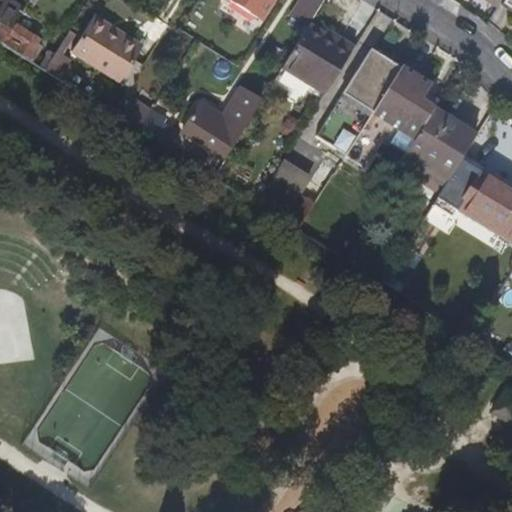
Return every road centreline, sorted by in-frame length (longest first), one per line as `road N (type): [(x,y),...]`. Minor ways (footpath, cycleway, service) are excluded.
road 1 (track): [(0,99),(363,339),(303,427),(303,467),(273,511)]
road 2 (track): [(511,489),(426,408),(412,379),(350,359)]
road 3 (residential): [(511,82),(406,0)]
